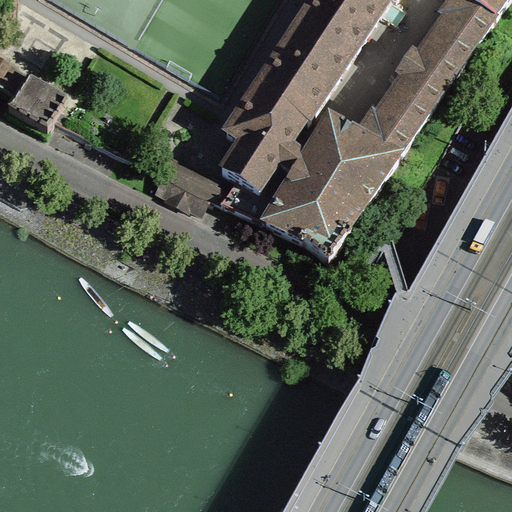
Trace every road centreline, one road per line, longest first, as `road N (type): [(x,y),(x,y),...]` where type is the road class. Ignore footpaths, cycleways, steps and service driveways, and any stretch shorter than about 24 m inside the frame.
road 1 (residential): [(511,404),(0,131)]
road 2 (secondary): [(511,184),(328,511)]
road 3 (secondary): [(387,511),(511,289)]
